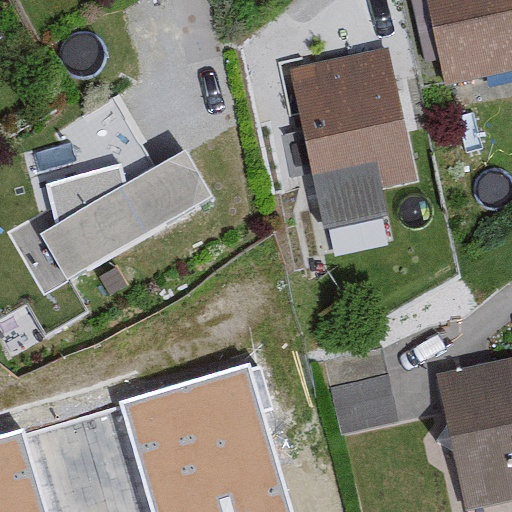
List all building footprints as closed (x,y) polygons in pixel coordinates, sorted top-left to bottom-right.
[(511,82),(511,0),(416,0),(437,98),(511,82)] [(407,194),(380,61),(284,80),(312,213),(407,194)] [(206,215),(179,166),(31,248),(59,297),(206,215)] [(50,511),(26,428),(0,435),(0,511),(292,511),(251,366),(124,402),(155,511),(50,511)] [(511,372),(434,388),(460,511),(502,511),(511,510),(511,372)]
